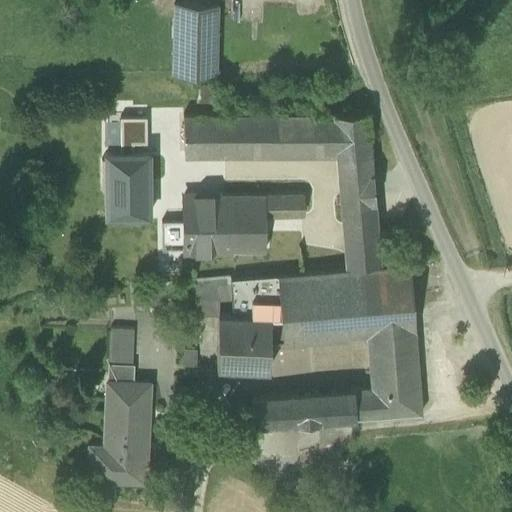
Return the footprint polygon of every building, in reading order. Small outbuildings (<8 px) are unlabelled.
[(172,73),(216,75),(218,3),(175,2),(172,73)] [(126,89),(126,109),(136,109),(135,89),(126,89)] [(337,151),(339,181),(373,179),(367,110),(334,113),(184,115),(184,152),(337,151)] [(146,116),(120,116),(120,152),(133,152),(133,142),(147,142),(146,116)] [(106,190),(106,215),(149,215),(149,152),(133,152),(120,152),(106,152),(106,159),(102,159),(102,190),(106,190)] [(373,179),(339,181),(340,196),(375,193),(373,179)] [(347,264),(347,265),(381,262),(375,193),(340,196),(345,242),(347,264)] [(237,252),(237,251),(236,235),(227,235),(227,224),(221,224),(221,195),(221,194),(184,195),(184,220),(161,221),(161,249),(185,248),(185,253),(237,252)] [(265,194),(221,195),(221,224),(227,224),(227,235),(236,235),(237,251),(265,251),(265,217),(265,194)] [(304,194),(265,194),(265,217),(305,217),(304,194)] [(410,264),(278,276),(283,342),(368,334),(372,388),(314,392),(316,421),(422,413),(410,264)] [(270,343),(283,342),(278,276),(231,280),(231,276),(177,281),(179,314),(218,315),(218,314),(271,316),(270,343)] [(149,285),(152,316),(179,314),(177,281),(149,284),(149,285)] [(217,367),(270,369),(270,343),(271,316),(218,314),(218,315),(217,367)] [(109,363),(132,364),(134,328),(111,327),(109,363)] [(197,348),(181,348),(181,365),(196,366),(197,348)] [(88,480),(146,482),(150,382),(133,382),(134,364),(132,364),(109,363),(108,363),(107,381),(104,444),(104,459),(89,459),(88,480)] [(301,422),(316,421),(314,392),(297,393),(301,422)] [(254,426),(301,422),(297,393),(252,397),(254,426)] [(90,444),(89,459),(104,459),(104,444),(90,444)]
